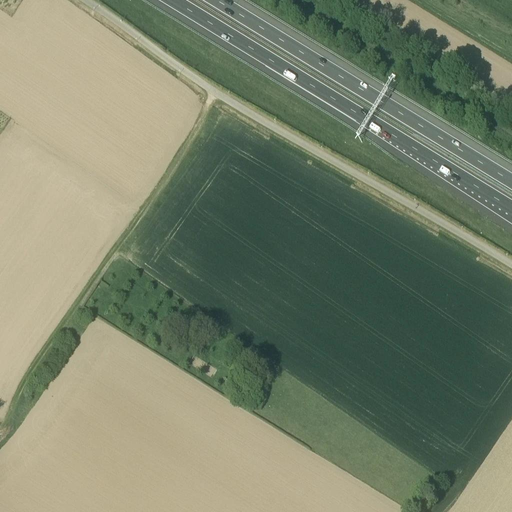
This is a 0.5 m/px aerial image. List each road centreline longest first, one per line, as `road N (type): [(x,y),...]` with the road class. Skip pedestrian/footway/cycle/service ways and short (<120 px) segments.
road 1 (unclassified): [(511,266),(213,93),(82,0)]
road 2 (motorway): [(170,0),(511,207)]
road 3 (motorway): [(511,182),(215,0)]
